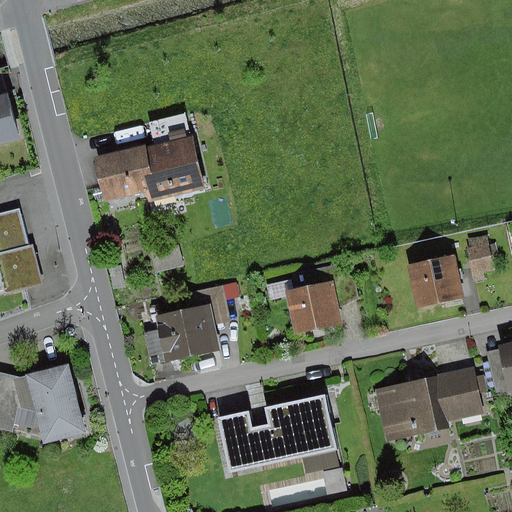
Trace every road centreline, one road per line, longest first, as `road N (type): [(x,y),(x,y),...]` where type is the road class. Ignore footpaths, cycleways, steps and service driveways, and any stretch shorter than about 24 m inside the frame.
road 1 (residential): [(511,314),(129,400)]
road 2 (residential): [(90,304),(91,275),(22,12)]
